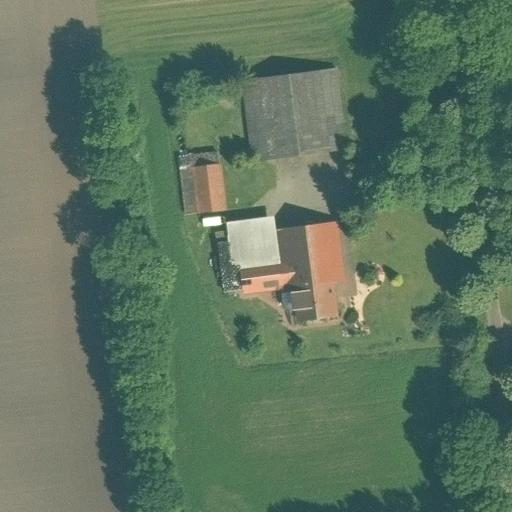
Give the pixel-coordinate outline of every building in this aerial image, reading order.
[(341,65),(246,77),(257,159),(352,147),(341,65)] [(224,161),(186,166),(192,213),(230,208),(224,161)] [(282,215),(234,221),(240,269),(247,269),(288,264),(284,228),(282,215)] [(342,221),(284,228),(288,264),(290,285),(295,284),(299,317),(344,311),(340,278),(348,277),(342,221)] [(288,264),(247,269),(249,289),(290,285),(288,264)]
